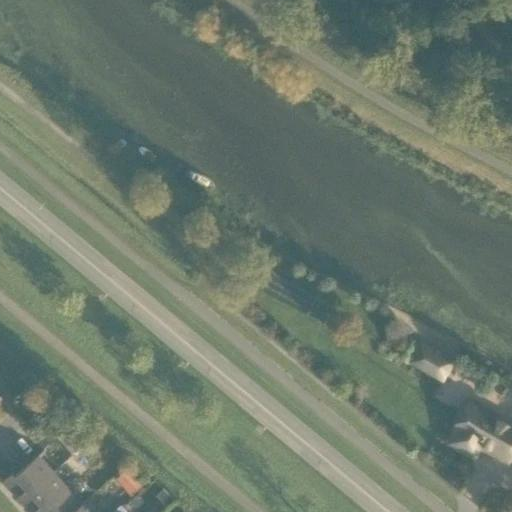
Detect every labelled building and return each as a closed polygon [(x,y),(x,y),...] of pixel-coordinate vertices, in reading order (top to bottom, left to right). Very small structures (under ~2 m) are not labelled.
[(418,341),(406,364),(443,384),(455,362),(418,341)] [(482,446),(509,462),(511,457),(511,424),(471,402),(455,431),(459,433),(453,444),(476,457),(482,446)] [(28,493),(52,472),(39,456),(44,451),(14,476),(12,474),(2,482),(8,489),(18,481),(26,490),(28,493)] [(128,469),(116,478),(131,495),(142,486),(128,469)] [(42,509),(67,488),(52,472),(28,493),(26,490),(16,498),(23,505),(32,497),(40,506),(42,509)] [(71,511),(81,504),(67,488),(42,509),(40,506),(33,511),(71,511)] [(71,511),(127,511),(120,504),(110,511),(107,511),(106,511),(97,511),(86,499),(81,504),(71,511)]
